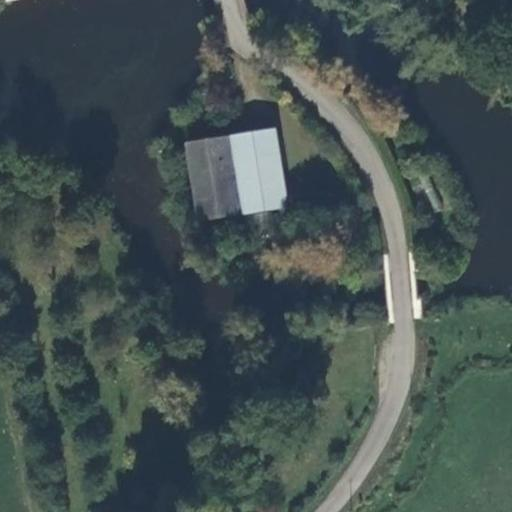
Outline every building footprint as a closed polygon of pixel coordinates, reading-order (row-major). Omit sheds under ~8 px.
[(23,0),(26,12),(72,0),(23,0)] [(223,130),(227,180),(229,204),(272,200),(266,126),(223,130)] [(223,130),(206,131),(170,134),(175,185),(227,180),(223,130)] [(227,180),(175,185),(177,208),(195,207),(229,204),(227,180)] [(256,224),(255,204),(206,208),(208,228),(256,224)]
